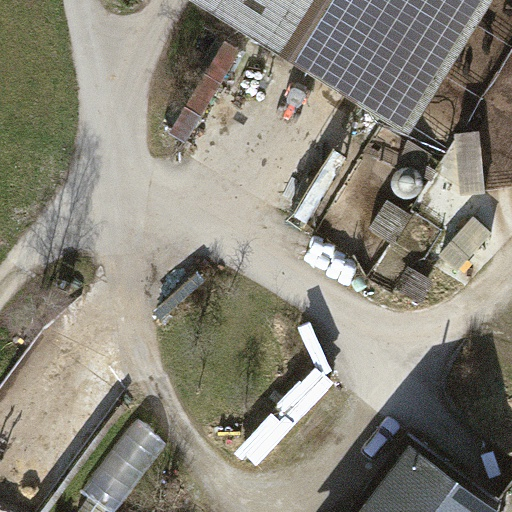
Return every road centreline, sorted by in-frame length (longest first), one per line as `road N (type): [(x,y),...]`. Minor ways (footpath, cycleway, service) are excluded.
road 1 (track): [(74,0),(125,298),(162,412),(251,511)]
road 2 (track): [(285,511),(391,370),(227,227)]
road 3 (track): [(227,227),(100,152),(0,286)]
road 4 (track): [(511,244),(460,321),(391,370)]
